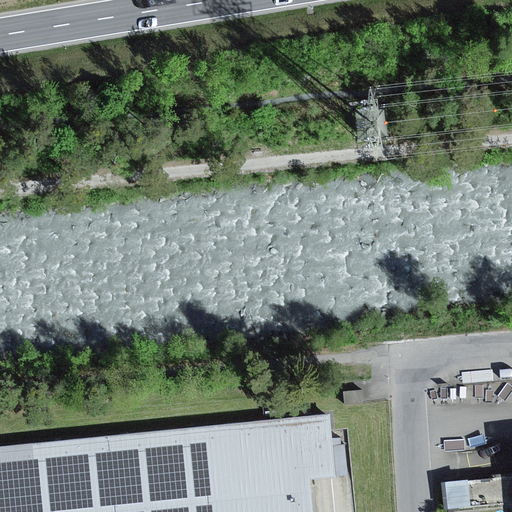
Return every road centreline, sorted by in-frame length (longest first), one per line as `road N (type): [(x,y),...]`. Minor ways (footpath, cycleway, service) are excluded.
road 1 (primary): [(243,0),(0,38)]
road 2 (unclassified): [(407,351),(420,511)]
road 3 (unclassified): [(407,351),(266,360)]
